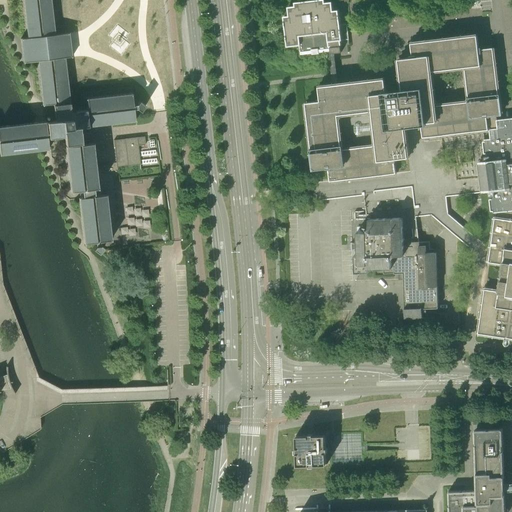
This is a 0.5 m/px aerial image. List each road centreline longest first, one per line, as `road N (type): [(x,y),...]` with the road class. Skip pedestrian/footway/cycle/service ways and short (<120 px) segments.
road 1 (secondary): [(190,0),(212,187),(221,393)]
road 2 (secondary): [(247,340),(214,0)]
road 3 (tertiary): [(247,394),(511,388)]
road 4 (tertiary): [(511,384),(305,381)]
